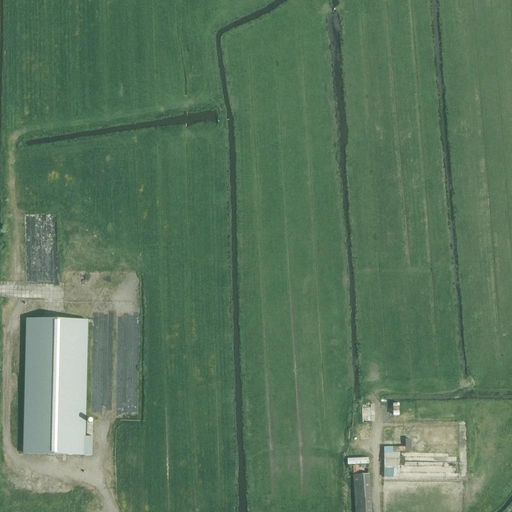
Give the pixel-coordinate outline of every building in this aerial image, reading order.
[(24,455),(83,456),(83,437),(86,320),(27,319),(24,455)] [(375,420),(375,403),(363,403),(364,420),(375,420)] [(83,437),(83,456),(92,456),(92,437),(83,437)] [(400,473),(400,467),(400,453),(384,453),(384,478),(393,478),(394,473),(400,473)] [(370,511),(368,475),(353,475),(355,511),(370,511)]
